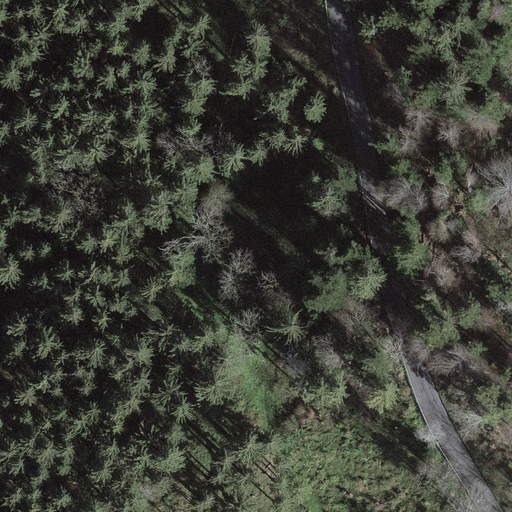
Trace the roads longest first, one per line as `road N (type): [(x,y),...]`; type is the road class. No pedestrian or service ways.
road 1 (unclassified): [(338,0),(399,313),(440,423),(491,511)]
road 2 (track): [(220,0),(265,420),(273,449),(314,511)]
